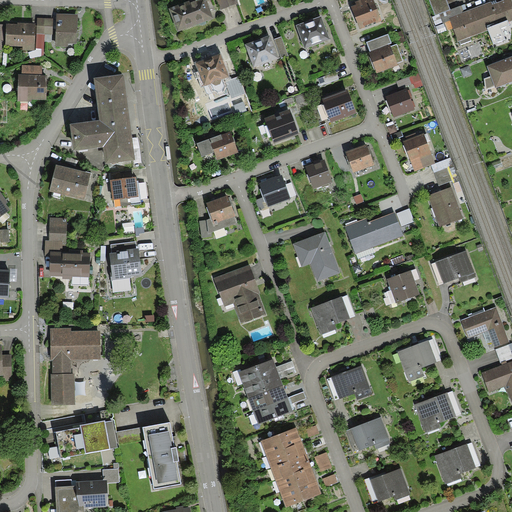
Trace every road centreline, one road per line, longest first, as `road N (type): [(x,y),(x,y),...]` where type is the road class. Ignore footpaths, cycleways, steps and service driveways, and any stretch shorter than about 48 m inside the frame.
road 1 (residential): [(430,511),(492,487),(498,477),(446,334),(427,324),(314,372)]
road 2 (tertiary): [(212,511),(162,198)]
road 3 (residential): [(162,198),(375,123)]
road 4 (residential): [(0,503),(37,487),(29,329)]
road 5 (residential): [(320,0),(144,59)]
road 6 (residential): [(31,157),(102,43),(140,31)]
road 7 (residential): [(29,329),(31,157)]
road 8 (residential): [(357,511),(312,386),(314,372)]
road 9 (tertiary): [(162,198),(144,59)]
road 10 (residential): [(375,123),(329,0)]
